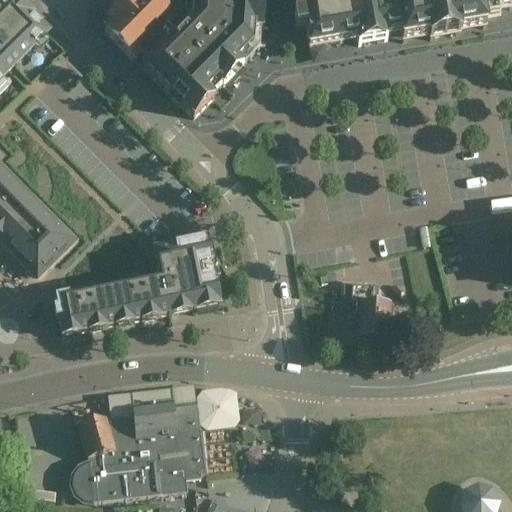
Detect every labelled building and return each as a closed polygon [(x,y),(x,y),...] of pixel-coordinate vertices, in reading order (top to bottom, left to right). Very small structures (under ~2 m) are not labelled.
[(0,82),(47,37),(28,18),(29,18),(14,2),(13,3),(11,0),(6,4),(4,2),(0,6),(0,82)] [(192,0),(192,10),(191,22),(173,40),(166,33),(175,24),(151,0),(138,0),(137,0),(129,0),(106,24),(111,28),(104,34),(135,65),(136,64),(143,71),(193,121),(213,101),(212,99),(222,89),(223,89),(243,69),(242,68),(259,51),(260,33),(262,33),(264,5),(263,4),(263,0),(192,0)] [(511,0),(294,0),(297,19),(303,18),(309,49),(357,41),(358,46),(387,41),(386,36),(400,33),(401,43),(402,46),(406,45),(426,42),(428,41),(429,44),(433,43),(458,39),(462,38),(462,36),(464,35),(483,32),(487,31),(486,28),(484,19),(484,15),(511,9),(511,0)] [(198,143),(219,133),(215,125),(194,134),(198,143)] [(73,244),(34,205),(0,170),(0,243),(1,245),(2,246),(18,261),(19,263),(35,278),(36,280),(73,244)] [(161,286),(69,304),(70,307),(57,310),(55,303),(66,300),(54,302),(62,340),(79,337),(79,336),(89,334),(89,335),(132,326),(132,325),(142,323),(142,324),(219,308),(206,244),(155,255),(161,286)] [(393,309),(375,308),(376,291),(378,291),(378,290),(341,287),(341,289),(343,289),(341,324),(359,325),(359,340),(362,340),(364,343),(370,343),(373,340),(387,341),(388,322),(392,322),(393,309)] [(187,496),(186,494),(185,482),(200,480),(234,476),(229,434),(200,437),(199,436),(197,436),(197,430),(194,425),(189,422),(184,420),(174,421),(172,406),(132,410),(134,426),(108,428),(106,422),(80,429),(89,465),(87,465),(80,468),(75,473),(71,480),(69,490),(73,501),(82,508),(93,510),(92,507),(187,496)] [(466,498),(462,510),(463,511),(494,511),(496,508),(490,496),(478,492),(466,498)]
